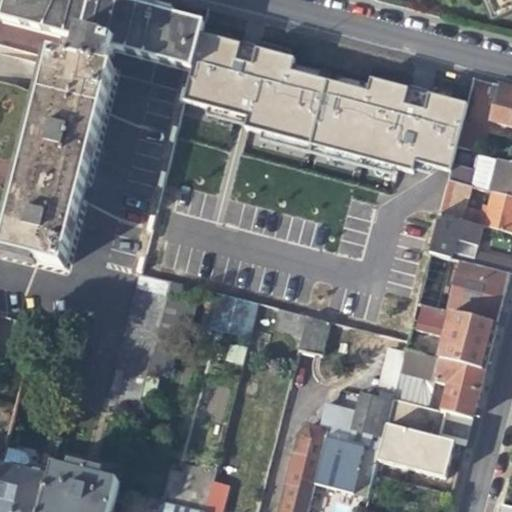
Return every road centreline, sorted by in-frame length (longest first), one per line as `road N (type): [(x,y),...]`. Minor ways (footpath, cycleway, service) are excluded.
road 1 (residential): [(263,0),(511,64)]
road 2 (residential): [(465,511),(511,334)]
